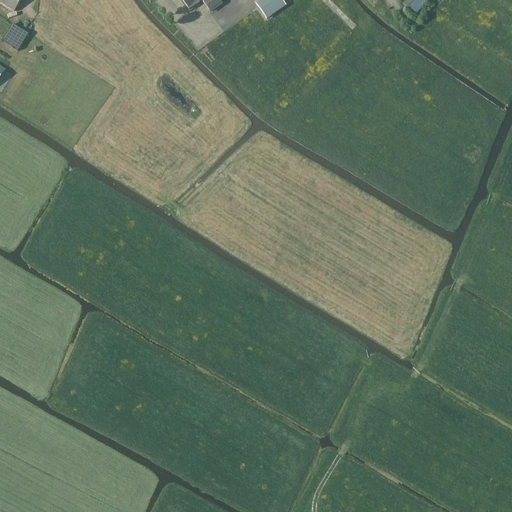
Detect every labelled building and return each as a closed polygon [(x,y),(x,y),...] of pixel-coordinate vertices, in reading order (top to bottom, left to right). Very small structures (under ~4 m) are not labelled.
[(0,0),(0,2),(14,11),(21,0),(0,0)] [(181,0),(189,10),(202,2),(210,13),(222,4),(219,0),(181,0)] [(265,0),(257,6),(266,19),(285,6),(280,0),(265,0)] [(428,0),(406,0),(402,5),(415,16),(428,0)] [(2,40),(1,41),(2,42),(3,42),(17,50),(17,51),(18,52),(18,51),(22,44),(23,44),(28,35),(12,25),(11,26),(12,27),(3,41),(2,40)]
